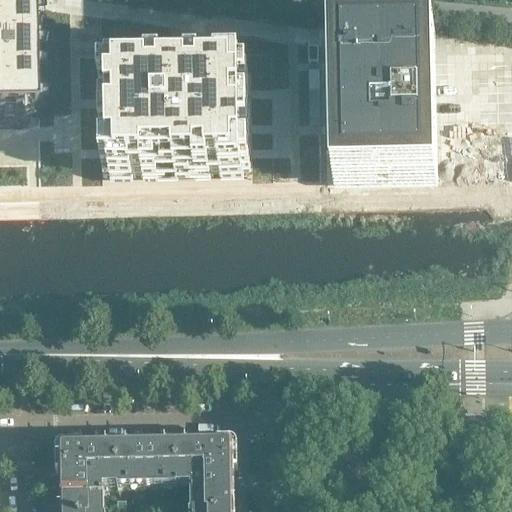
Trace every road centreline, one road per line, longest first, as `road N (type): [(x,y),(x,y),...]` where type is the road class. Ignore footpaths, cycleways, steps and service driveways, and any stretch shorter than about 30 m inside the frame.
road 1 (secondary): [(76,356),(358,377),(511,378)]
road 2 (secondary): [(511,332),(76,356)]
road 3 (residential): [(24,419),(287,414),(291,511)]
road 4 (residential): [(191,19),(511,53)]
road 5 (residential): [(191,19),(24,0)]
